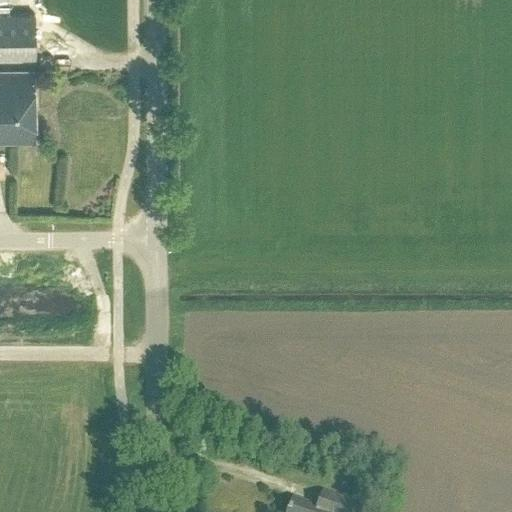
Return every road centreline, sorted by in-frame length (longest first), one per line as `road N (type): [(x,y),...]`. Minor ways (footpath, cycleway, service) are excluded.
road 1 (tertiary): [(150,511),(154,234)]
road 2 (tertiary): [(154,234),(153,0)]
road 3 (unclassified): [(154,234),(0,236)]
